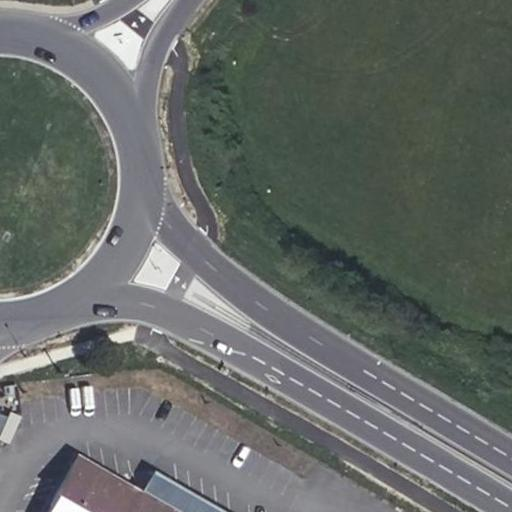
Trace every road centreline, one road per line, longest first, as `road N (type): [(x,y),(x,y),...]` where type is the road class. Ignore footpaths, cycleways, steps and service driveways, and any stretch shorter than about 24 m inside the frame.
road 1 (primary): [(87,299),(175,317),(511,511)]
road 2 (primary): [(511,460),(202,257),(176,229),(148,175)]
road 3 (unclassified): [(150,339),(444,511)]
road 4 (primary): [(87,299),(132,245),(148,175)]
road 5 (primary): [(134,116),(108,78),(72,49),(29,32)]
road 6 (tertiary): [(134,116),(155,48),(185,0)]
